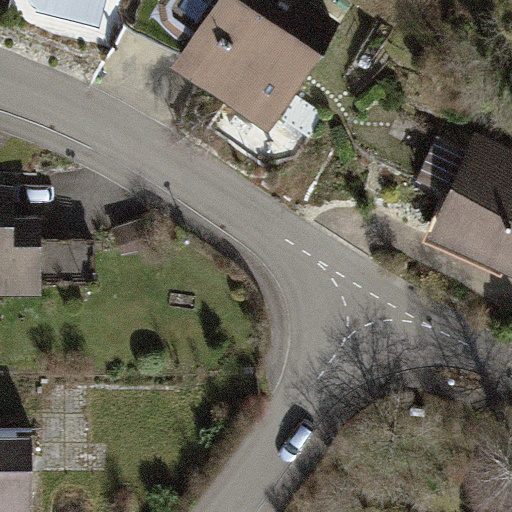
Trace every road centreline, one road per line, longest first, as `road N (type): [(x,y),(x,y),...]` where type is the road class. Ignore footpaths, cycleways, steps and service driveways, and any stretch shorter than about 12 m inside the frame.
road 1 (residential): [(0,78),(118,123),(365,298)]
road 2 (residential): [(365,298),(223,511)]
road 3 (residential): [(365,298),(511,372)]
